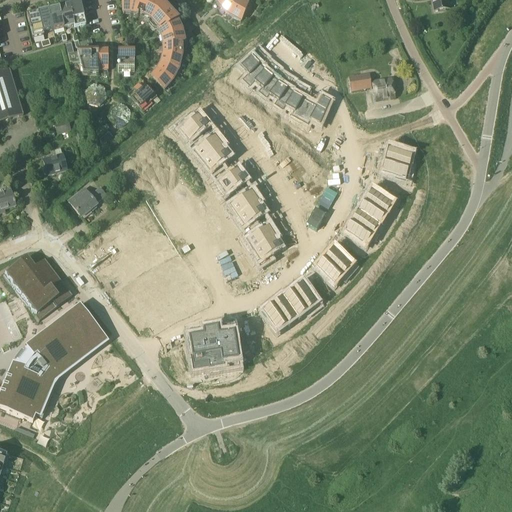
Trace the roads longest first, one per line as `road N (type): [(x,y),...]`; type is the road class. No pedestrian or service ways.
road 1 (unclassified): [(199,431),(311,392),(350,360),(463,223),(481,171)]
road 2 (residential): [(136,349),(264,296),(301,267),(345,199)]
road 3 (unclassified): [(136,349),(60,252),(42,242),(0,253)]
road 4 (residential): [(352,146),(330,91),(272,46)]
road 5 (residential): [(447,112),(391,0)]
